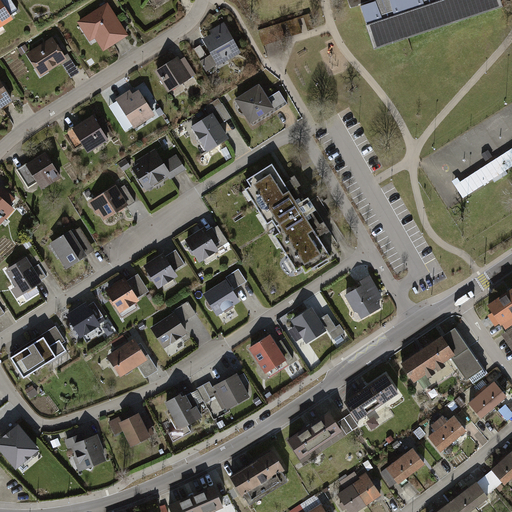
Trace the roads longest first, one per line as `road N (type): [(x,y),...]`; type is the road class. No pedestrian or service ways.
road 1 (residential): [(0,376),(35,421),(52,426),(98,411),(171,380),(371,251)]
road 2 (unclassified): [(415,324),(233,447),(159,485),(68,511)]
road 3 (residential): [(299,131),(197,192),(113,268),(0,340)]
road 4 (residential): [(189,24),(0,171)]
road 5 (residential): [(371,251),(299,131)]
road 6 (residential): [(511,427),(408,511)]
